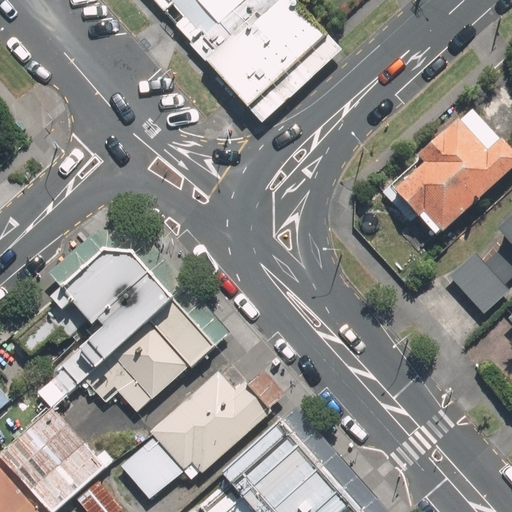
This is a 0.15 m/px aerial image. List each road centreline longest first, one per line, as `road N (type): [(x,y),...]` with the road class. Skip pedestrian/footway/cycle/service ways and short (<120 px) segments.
road 1 (secondary): [(487,511),(295,295),(270,226)]
road 2 (secondary): [(468,0),(289,163),(270,226)]
road 3 (residential): [(134,134),(0,255)]
road 4 (residential): [(134,134),(20,0)]
road 5 (residential): [(270,226),(185,179),(134,134)]
